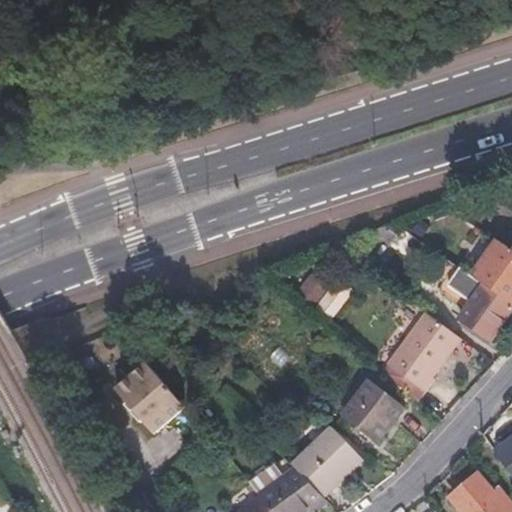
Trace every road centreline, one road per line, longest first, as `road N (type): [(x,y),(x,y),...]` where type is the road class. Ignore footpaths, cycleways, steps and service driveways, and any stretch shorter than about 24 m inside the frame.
road 1 (primary): [(0,298),(511,123)]
road 2 (primary): [(511,78),(122,197),(0,247)]
road 3 (residential): [(511,369),(378,511)]
